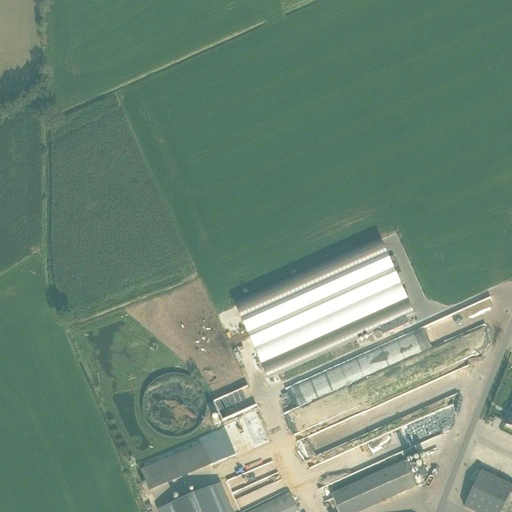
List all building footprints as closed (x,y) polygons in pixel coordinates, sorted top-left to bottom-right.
[(417,316),(380,237),(234,305),(270,381),(380,330),(384,337),(409,325),(407,320),(417,316)] [(212,465),(204,445),(144,471),(152,490),(212,465)] [(365,511),(417,489),(404,462),(332,495),(339,511),(365,511)] [(511,511),(511,486),(482,473),(465,510),(469,511),(511,511)] [(298,511),(290,495),(252,511),(233,511),(221,483),(157,511),(298,511)]
